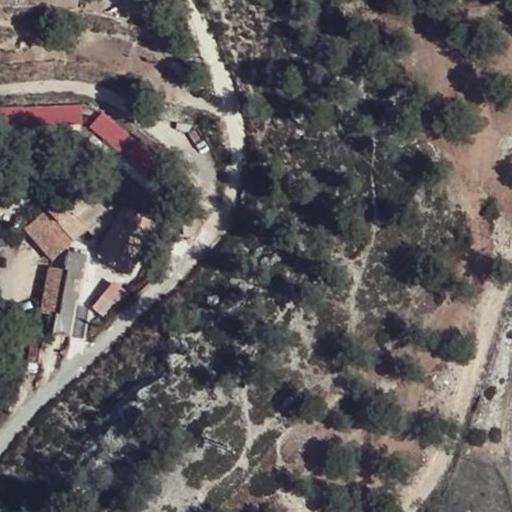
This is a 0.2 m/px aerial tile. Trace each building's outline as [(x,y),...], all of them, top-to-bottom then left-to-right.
[(85,110),(0,107),(0,130),(82,129),(85,110)] [(183,165),(112,117),(101,130),(166,187),(183,165)] [(61,223),(73,212),(59,198),(24,231),(49,262),(74,240),(61,223)] [(51,316),(62,318),(71,272),(50,269),(43,315),(51,316)] [(106,317),(127,294),(113,282),(92,305),(106,317)] [(51,316),(47,336),(66,339),(68,319),(62,318),(51,316)]
